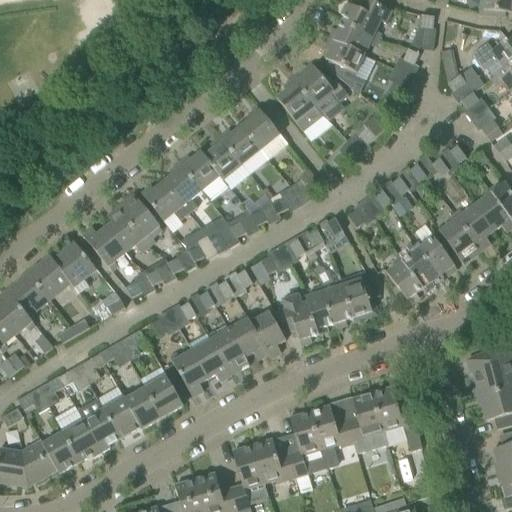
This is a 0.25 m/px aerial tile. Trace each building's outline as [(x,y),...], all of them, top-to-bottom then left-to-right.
[(511,0),(480,0),(479,17),(505,19),(505,14),(511,14),(511,0)] [(345,18),(341,26),(376,42),(377,43),(380,36),(376,33),(380,24),(386,26),(392,13),(366,1),(364,4),(359,2),(355,10),(345,6),(341,16),(345,18)] [(422,30),(420,51),(433,52),(435,31),(432,31),(434,19),(422,18),(420,30),(422,30)] [(331,36),(328,42),(364,58),(369,48),(374,50),(377,43),(376,42),(341,26),(336,38),(331,36)] [(497,61),(504,71),(505,72),(511,66),(511,38),(493,53),(487,46),(472,56),(483,72),(497,61)] [(364,58),(328,42),(326,46),(331,48),(325,61),(329,63),(326,70),(359,96),(365,84),(354,79),(364,58)] [(403,63),(414,68),(419,57),(408,52),(403,63)] [(312,66),(291,82),(314,110),(315,110),(331,97),(338,106),(348,99),(340,88),(327,78),(324,81),(312,66)] [(510,94),(511,93),(511,66),(505,72),(504,71),(493,79),(498,86),(502,83),(510,94)] [(448,87),(453,94),(466,85),(460,78),(448,87)] [(314,110),(291,82),(283,89),(286,93),(276,100),(311,144),(332,127),(322,119),(315,110),(314,110)] [(387,95),(398,100),(403,91),(392,86),(387,95)] [(460,104),(461,105),(466,112),(478,103),(473,95),(460,104)] [(251,121),(240,129),(260,154),(260,153),(268,162),(287,147),(257,109),(247,117),(251,121)] [(359,139),(367,148),(388,129),(376,116),(364,127),(368,131),(359,139)] [(480,131),(486,139),(498,130),(493,122),(480,131)] [(229,132),(218,140),(241,169),(260,154),(240,129),(232,136),(229,132)] [(213,151),(204,158),(203,159),(223,183),(241,169),(218,140),(210,147),(213,151)] [(493,149),(498,156),(511,147),(505,140),(493,149)] [(511,148),(511,147),(498,156),(504,164),(511,158),(511,148)] [(449,154),(458,166),(466,161),(457,148),(449,154)] [(188,158),(178,166),(201,195),(201,194),(209,203),(211,202),(218,211),(234,199),(227,189),(223,183),(203,159),(204,158),(201,154),(191,162),(188,158)] [(469,164),(475,172),(487,163),(482,155),(469,164)] [(333,164),(337,168),(341,173),(349,165),(341,156),(333,164)] [(431,167),(441,179),(448,173),(439,161),(431,167)] [(173,177),(163,185),(188,216),(197,209),(191,202),(201,195),(178,166),(169,173),(173,177)] [(409,173),(418,185),(426,179),(417,167),(409,173)] [(392,186),(401,198),(409,192),(399,180),(392,186)] [(321,190),(313,181),(304,188),(311,198),(321,190)] [(488,191),(485,193),(511,229),(511,195),(503,184),(490,194),(488,191)] [(188,216),(163,185),(154,192),(151,188),(141,196),(163,224),(174,216),(180,223),(188,216)] [(374,199),(383,211),(391,205),(382,193),(374,199)] [(484,200),(471,209),(491,236),(501,228),(506,235),(511,230),(511,229),(485,193),(481,196),(484,200)] [(134,196),(116,210),(145,246),(152,241),(148,237),(160,228),(134,196)] [(405,199),(393,208),(400,218),(412,208),(405,199)] [(272,206),(278,217),(288,211),(282,200),(272,206)] [(460,212),(453,216),(481,254),(491,247),(486,240),(491,236),(471,209),(463,216),(460,212)] [(112,225),(105,231),(125,256),(136,247),(139,251),(145,246),(116,210),(107,218),(112,225)] [(251,218),(257,229),(267,223),(261,212),(251,218)] [(347,219),(356,231),(364,225),(355,213),(347,219)] [(481,254),(453,216),(447,221),(450,225),(439,234),(463,267),(481,254)] [(343,234),(335,221),(327,226),(334,239),(343,234)] [(230,230),(236,241),(246,235),(240,224),(230,230)] [(125,256),(105,231),(97,236),(92,230),(82,238),(111,274),(118,269),(114,265),(125,256)] [(308,236),(315,250),(324,245),(316,232),(308,236)] [(209,242),(215,253),(225,247),(219,236),(209,242)] [(421,243),(415,248),(438,279),(449,271),(452,275),(457,272),(433,240),(424,247),(421,243)] [(289,247),(297,260),(305,256),(298,242),(289,247)] [(96,272),(74,243),(63,251),(64,252),(56,259),(53,261),(72,285),(71,286),(74,290),(96,272)] [(188,254),(194,264),(205,258),(199,248),(188,254)] [(438,279),(415,248),(408,253),(411,257),(402,264),(422,291),(425,295),(430,292),(427,288),(438,279)] [(72,285),(53,261),(50,258),(38,267),(37,266),(27,274),(50,303),(71,286),(72,285)] [(276,272),(268,259),(260,264),(268,277),(276,272)] [(422,291),(402,264),(399,259),(393,264),(396,268),(386,275),(397,289),(393,292),(396,297),(400,294),(410,307),(419,300),(416,296),(422,291)] [(167,266),(173,276),(184,271),(178,260),(167,266)] [(157,272),(147,278),(146,278),(152,288),(153,288),(163,282),(157,272)] [(146,278),(147,278),(145,273),(133,280),(136,284),(126,290),(131,300),(142,294),(144,299),(155,292),(153,288),(152,288),(146,278)] [(236,278),(244,291),(252,286),(245,273),(236,278)] [(50,303),(27,274),(17,282),(18,283),(7,292),(28,320),(29,319),(50,303)] [(373,302),(365,275),(341,283),(353,320),(355,325),(378,317),(375,306),(370,307),(368,304),(373,302)] [(218,288),(225,302),(234,297),(226,283),(218,288)] [(335,290),(324,294),(335,326),(334,327),(336,331),(341,329),(340,325),(353,320),(341,283),(333,285),(335,290)] [(317,296),(306,300),(307,304),(318,337),(323,335),(322,331),(334,327),(335,326),(324,294),(323,289),(315,291),(317,296)] [(0,303),(2,307),(0,308),(0,319),(15,338),(26,329),(29,333),(36,328),(29,319),(28,320),(7,292),(0,297),(0,303)] [(199,299),(206,312),(215,308),(207,294),(199,299)] [(318,337),(307,304),(302,305),(299,296),(280,302),(289,329),(291,334),(296,333),(301,348),(312,344),(310,340),(318,337)] [(58,310),(70,325),(81,316),(70,302),(58,310)] [(107,310),(112,318),(125,310),(120,302),(107,310)] [(180,310),(188,323),(196,318),(188,305),(180,310)] [(254,317),(247,321),(268,357),(270,361),(281,355),(277,348),(286,343),(269,314),(257,321),(254,317)] [(241,325),(229,331),(245,360),(253,355),(257,363),(268,357),(247,321),(245,316),(238,320),(241,325)] [(0,352),(2,355),(8,350),(5,346),(15,338),(0,319),(0,352)] [(85,322),(70,330),(76,339),(89,331),(85,322)] [(167,335),(159,322),(151,327),(159,340),(167,335)] [(214,334),(208,338),(231,378),(249,367),(245,360),(229,331),(226,327),(214,334)] [(76,339),(70,330),(58,337),(63,346),(76,339)] [(129,339),(135,349),(146,343),(140,333),(129,339)] [(35,344),(45,356),(53,350),(43,338),(35,344)] [(189,349),(191,353),(208,381),(216,377),(220,384),(231,378),(208,338),(189,349)] [(474,390),(476,401),(511,390),(511,354),(510,356),(507,344),(466,362),(470,376),(473,375),(476,389),(474,390)] [(109,350),(99,356),(105,366),(114,361),(109,350)] [(208,381),(191,353),(179,360),(177,356),(169,360),(193,400),(203,394),(199,386),(208,381)] [(14,356),(7,362),(16,374),(24,368),(14,356)] [(105,366),(99,356),(89,362),(95,372),(105,366)] [(16,374),(7,362),(0,367),(0,368),(9,380),(16,374)] [(68,374),(58,379),(64,390),(74,384),(68,374)] [(64,390),(58,379),(48,385),(54,395),(64,390)] [(166,379),(145,391),(162,420),(183,408),(166,379)] [(393,390),(372,396),(384,434),(386,443),(387,449),(406,444),(409,454),(422,451),(409,405),(398,408),(393,390)] [(511,390),(476,401),(479,408),(481,408),(485,423),(494,421),(497,432),(511,427),(511,390)] [(145,391),(126,402),(125,402),(140,429),(140,430),(141,432),(162,420),(145,391)] [(358,420),(346,424),(353,447),(365,443),(364,439),(374,436),(377,446),(386,443),(384,434),(372,396),(352,402),(358,420)] [(18,403),(21,408),(23,413),(34,407),(28,397),(18,403)] [(124,400),(104,411),(103,411),(121,441),(140,430),(140,429),(125,402),(126,402),(124,400)] [(77,413),(83,423),(101,455),(110,450),(108,448),(121,441),(103,411),(104,411),(98,401),(77,413)] [(329,408),(310,414),(325,467),(326,467),(327,471),(339,468),(333,449),(341,446),(342,450),(353,447),(346,424),(335,427),(329,408)] [(23,421),(18,411),(10,415),(15,425),(23,421)] [(289,458),(296,480),(300,495),(312,492),(307,473),(325,467),(310,414),(290,420),(300,454),(289,458)] [(15,425),(10,415),(2,420),(7,430),(15,425)] [(83,423),(63,435),(80,464),(92,457),(93,460),(101,455),(83,423)] [(63,435),(43,446),(42,446),(57,473),(59,476),(80,464),(63,435)] [(273,442),(251,448),(263,486),(264,486),(275,483),(276,485),(296,480),(289,458),(278,461),(273,442)] [(21,454),(28,490),(57,473),(42,446),(43,446),(41,443),(21,454)] [(494,467),(497,477),(511,473),(511,445),(493,451),(497,466),(494,467)] [(242,487),(231,491),(237,511),(250,511),(248,505),(266,499),(267,500),(268,500),(264,486),(263,486),(251,448),(232,454),(242,487)] [(0,485),(28,490),(21,454),(0,450),(0,485)] [(511,473),(497,477),(499,485),(502,485),(506,500),(511,497),(511,473)] [(215,476),(195,482),(203,511),(237,511),(231,491),(220,494),(215,476)] [(181,511),(203,511),(195,482),(175,488),(181,511)]
